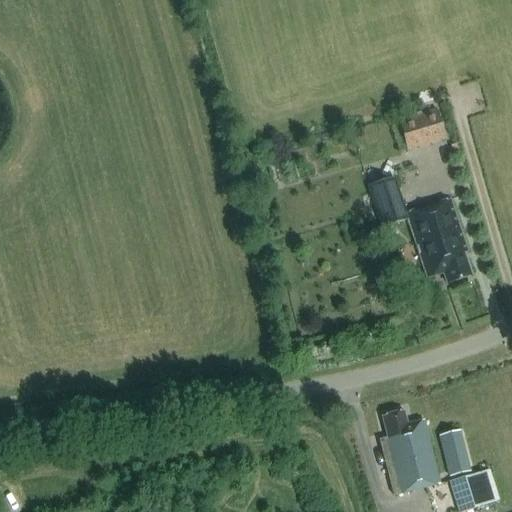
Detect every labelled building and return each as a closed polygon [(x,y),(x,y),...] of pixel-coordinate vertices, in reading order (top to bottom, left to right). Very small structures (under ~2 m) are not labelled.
[(437,113),(421,117),(429,144),(445,140),(437,113)] [(287,157),(292,177),(304,175),(299,154),(287,157)] [(446,286),(450,284),(472,277),(464,254),(468,253),(450,200),(408,214),(396,178),(366,188),(366,189),(359,192),(364,208),(372,205),(380,229),(405,220),(426,281),(442,275),(446,286)] [(396,495),(442,482),(424,419),(410,424),(406,412),(382,419),(388,438),(380,440),(396,495)] [(439,436),(450,477),(470,471),(459,430),(439,436)]
